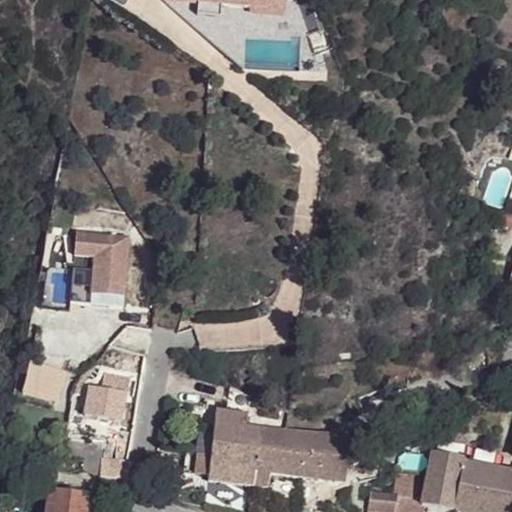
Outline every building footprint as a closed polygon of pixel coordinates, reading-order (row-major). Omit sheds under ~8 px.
[(183,0),(184,1),(197,2),(196,15),(216,17),(218,3),(250,7),(250,0),(183,0)] [(280,16),(281,0),(250,0),(250,7),(249,13),(280,16)] [(129,242),(78,238),(72,310),(126,313),(129,242)] [(482,342),(489,369),(511,361),(511,349),(509,338),(482,342)] [(26,362),(16,395),(49,405),(59,372),(26,362)] [(381,388),(357,397),(363,413),(387,403),(381,388)] [(99,390),(96,409),(100,411),(100,421),(122,424),(126,394),(99,390)] [(207,487),(250,492),(258,431),(244,430),(246,416),(215,413),(212,436),(209,460),(207,480),(207,487)] [(258,431),(250,492),(265,494),(267,480),(338,488),(345,442),(282,434),(258,431)] [(196,458),(209,460),(212,436),(199,434),(196,458)] [(97,445),(96,461),(113,461),(112,445),(97,445)] [(511,511),(511,474),(464,465),(465,461),(430,454),(424,480),(389,477),(387,497),(366,496),(365,511),(423,511),(424,508),(444,511),(511,511)] [(344,460),(344,475),(371,473),(371,457),(344,460)] [(196,458),(194,479),(207,480),(209,460),(196,458)] [(96,461),(81,460),(80,480),(95,480),(96,461)] [(49,487),(46,511),(89,511),(91,495),(78,492),(49,487)]
